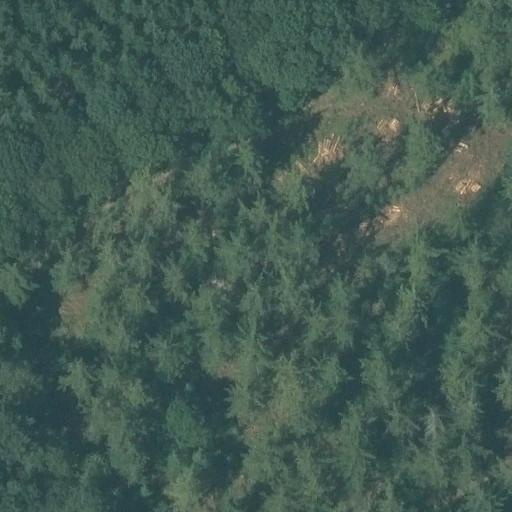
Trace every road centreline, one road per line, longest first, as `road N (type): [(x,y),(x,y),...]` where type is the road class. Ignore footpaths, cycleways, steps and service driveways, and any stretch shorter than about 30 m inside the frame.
road 1 (track): [(387,0),(0,219)]
road 2 (track): [(0,396),(72,511)]
